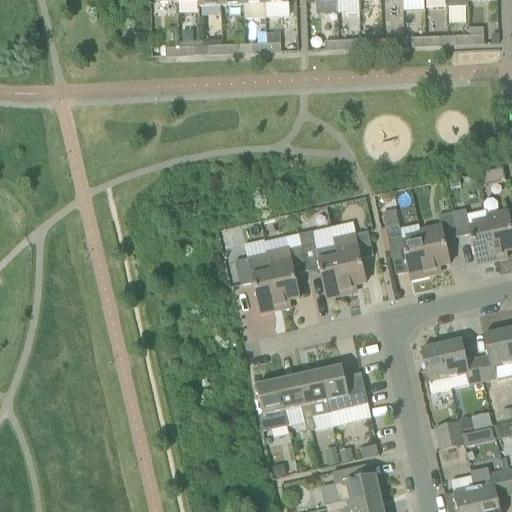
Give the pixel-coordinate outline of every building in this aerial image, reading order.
[(223,8),(222,0),(201,0),(201,4),(199,4),(200,9),(223,8)] [(222,0),(223,8),(245,7),(244,0),(222,0)] [(447,0),(448,10),(468,9),(467,0),(447,0)] [(194,44),(193,32),(183,33),(183,44),(194,44)] [(268,46),(280,46),(280,37),(268,37),(268,46)] [(469,39),(470,47),(484,47),(483,38),(469,39)] [(454,48),(470,47),(469,39),(455,39),(454,48)] [(411,49),(425,49),(425,40),(411,41),(411,49)] [(425,40),(425,49),(440,48),(439,40),(425,40)] [(368,51),(382,51),(382,42),(367,43),(368,51)] [(382,42),(382,51),(397,50),(397,42),(382,42)] [(204,58),(225,57),(225,49),(222,49),(222,43),(203,44),(204,58)] [(324,53),(339,52),(339,44),(324,45),(324,53)] [(353,44),(339,44),(339,52),(354,52),(353,44)] [(280,46),(268,46),(252,47),(252,56),(281,55),(280,46)] [(225,57),(237,56),(237,48),(225,49),(225,57)] [(181,59),(195,58),(195,49),(181,50),(181,59)] [(165,50),(165,59),(181,59),(181,50),(165,50)] [(503,170),(478,176),(481,189),(506,184),(503,170)] [(460,189),(459,182),(450,184),(452,191),(460,189)] [(471,237),(478,268),(498,263),(488,219),(487,219),(486,213),(467,217),(466,212),(452,215),(458,240),(471,237)] [(511,252),(511,230),(508,214),(488,219),(498,263),(504,262),(503,255),(511,252)] [(436,270),(450,267),(445,243),(458,240),(452,215),(438,218),(441,230),(420,234),(422,241),(423,241),(432,278),(438,277),(436,270)] [(404,252),(411,283),(432,278),(423,241),(422,241),(403,245),(399,227),(385,230),(391,255),(404,252)] [(320,271),(327,301),(348,297),(336,248),(335,248),(317,253),(313,234),(299,237),(302,249),(307,273),(320,271)] [(352,289),(366,286),(361,261),(373,259),(368,234),(333,242),(335,248),(336,248),(348,297),(354,296),(352,289)] [(289,303),(300,301),(294,276),(307,273),(302,249),(289,252),(287,240),(265,245),(268,257),(272,275),(273,274),(281,312),(291,310),(289,303)] [(261,316),(281,312),(273,274),(272,275),(268,257),(249,261),(235,264),(240,288),(254,285),(261,316)] [(483,384),(496,381),(511,377),(511,367),(504,333),(484,338),(488,358),(478,361),(483,384)] [(452,391),(468,387),(483,384),(478,361),(467,363),(462,343),(442,347),(452,391)] [(421,352),(429,386),(431,396),(452,391),(442,347),(421,352)] [(371,419),(362,376),(345,380),(343,370),(321,375),(333,429),(371,419)] [(321,375),(300,379),(306,409),(302,410),(304,422),(313,420),(316,432),(316,433),(333,429),(321,375)] [(300,379),(278,384),(285,413),(302,410),(306,409),(300,379)] [(278,384),(257,389),(263,418),(259,419),(263,439),(272,438),(268,417),(285,413),(278,384)] [(511,420),(511,411),(502,413),(504,423),(511,420)] [(316,432),(313,420),(304,422),(307,434),(311,433),(316,432)] [(474,431),(473,424),(467,420),(460,422),(463,433),(474,431)] [(462,436),(461,432),(459,425),(435,430),(438,442),(462,436)] [(507,427),(495,430),(498,442),(510,439),(507,427)] [(438,442),(440,453),(464,448),(462,438),(462,436),(438,442)] [(475,448),(472,436),(463,438),(466,451),(475,448)] [(360,460),(378,457),(376,448),(359,450),(360,460)] [(340,466),(337,453),(336,449),(325,452),(326,456),(329,468),(340,466)] [(354,462),(351,451),(339,453),(342,465),(354,462)] [(286,477),(284,468),(272,470),(274,479),(286,477)] [(376,478),(368,480),(366,468),(332,476),(334,487),(320,490),(324,508),(326,507),(326,511),(339,511),(338,505),(350,502),(351,506),(381,500),(376,478)] [(511,497),(511,471),(503,474),(508,498),(511,497)] [(478,511),(500,511),(498,500),(508,498),(503,474),(488,477),(488,473),(471,477),(471,479),(478,511)] [(445,498),(448,511),(478,511),(471,479),(452,483),(455,496),(445,498)] [(383,511),(381,500),(351,506),(350,502),(338,505),(339,511),(383,511)]
